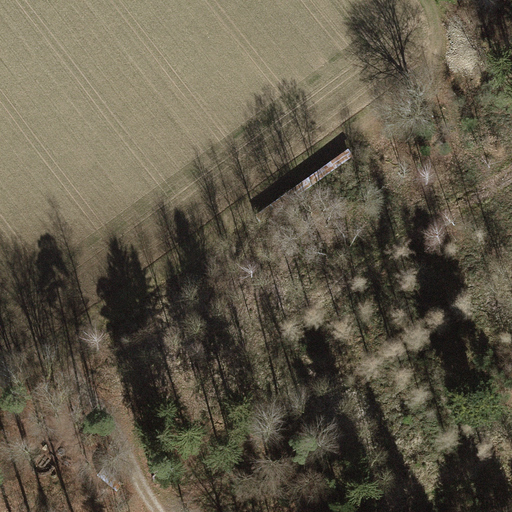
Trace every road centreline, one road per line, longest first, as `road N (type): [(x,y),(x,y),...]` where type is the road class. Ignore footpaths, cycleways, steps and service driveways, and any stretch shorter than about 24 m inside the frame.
road 1 (track): [(0,384),(431,78),(450,35),(431,0)]
road 2 (track): [(166,511),(59,344)]
